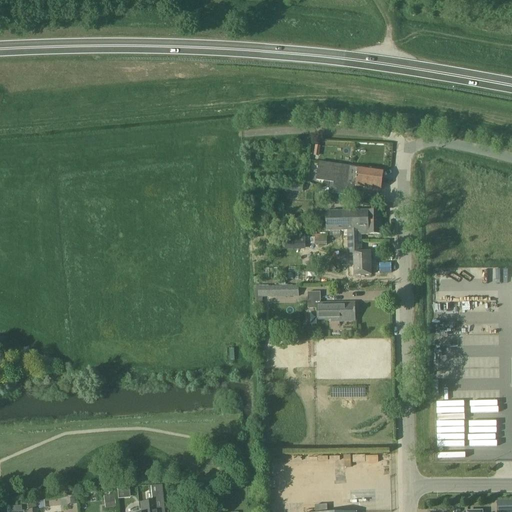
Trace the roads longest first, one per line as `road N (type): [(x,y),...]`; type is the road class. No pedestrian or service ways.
road 1 (unclassified): [(409,487),(403,162),(427,141),(511,158)]
road 2 (trunk): [(201,47),(365,61),(511,86)]
road 3 (motorway): [(247,16),(0,43)]
road 4 (trunk): [(0,49),(201,47)]
road 5 (motorway): [(319,34),(356,43),(511,34)]
road 6 (motorway): [(319,34),(511,15)]
road 7 (motorway): [(413,0),(247,16)]
